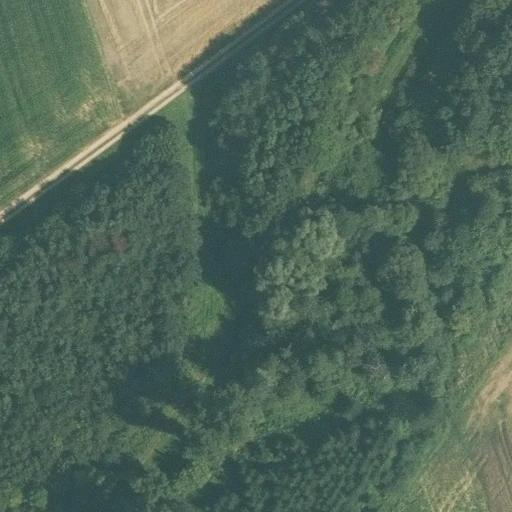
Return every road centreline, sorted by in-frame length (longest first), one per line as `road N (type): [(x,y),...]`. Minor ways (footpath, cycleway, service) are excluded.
road 1 (track): [(198,97),(235,368),(138,511)]
road 2 (track): [(0,241),(321,0)]
road 3 (track): [(505,511),(477,419),(484,376),(511,339)]
